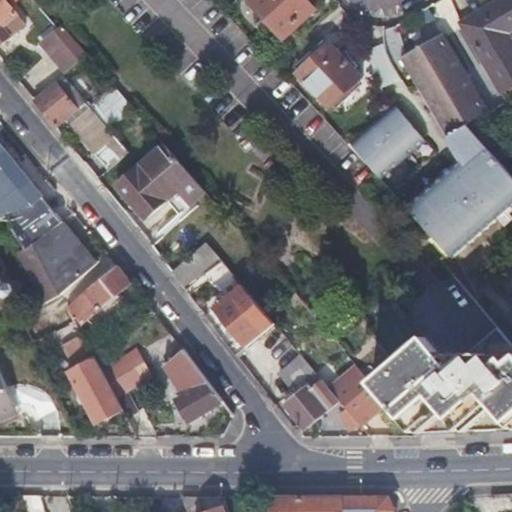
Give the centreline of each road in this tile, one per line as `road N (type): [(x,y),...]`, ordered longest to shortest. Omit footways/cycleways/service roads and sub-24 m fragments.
road 1 (residential): [(0,88),(259,418),(276,467)]
road 2 (secondary): [(0,465),(276,467)]
road 3 (secondary): [(276,467),(447,468)]
